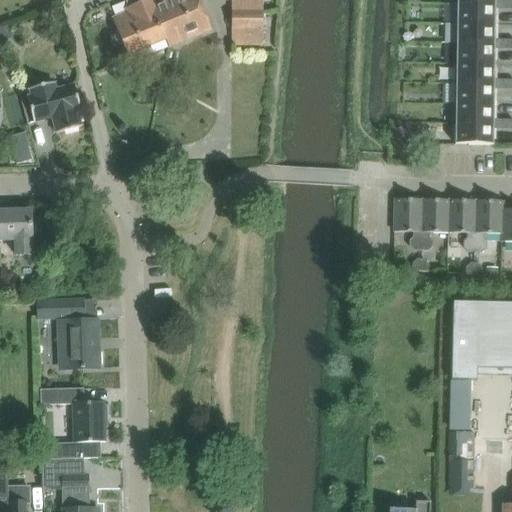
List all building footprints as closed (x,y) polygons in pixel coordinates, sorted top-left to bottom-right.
[(125,0),(131,13),(114,20),(128,54),(166,38),(149,0),(125,0)] [(199,0),(149,0),(166,38),(169,47),(211,30),(199,0)] [(263,45),(263,11),(262,0),(231,0),(231,45),(263,45)] [(457,0),(457,4),(495,4),(495,10),(505,11),(505,0),(457,0)] [(457,4),(457,24),(495,24),(495,10),(495,4),(457,4)] [(457,24),(456,44),(494,45),(495,39),(495,24),(457,24)] [(19,94),(14,74),(1,44),(12,39),(7,27),(0,29),(0,65),(4,76),(10,97),(19,94)] [(456,44),(456,64),(494,65),(494,51),(505,51),(505,39),(495,39),(494,45),(456,44)] [(456,64),(456,85),(494,85),(494,91),(504,91),(504,79),(494,79),(494,65),(456,64)] [(56,134),(82,127),(78,112),(81,111),(74,85),(57,90),(55,83),(29,90),(31,97),(27,98),(34,123),(52,119),(56,134)] [(456,85),(455,105),(493,105),(494,91),(494,85),(456,85)] [(455,105),(455,125),(493,125),(493,131),(503,131),(504,119),(493,119),(493,105),(455,105)] [(511,118),(504,119),(503,131),(511,130),(511,118)] [(455,125),(455,145),(493,146),(493,131),(493,125),(455,125)] [(394,233),(414,233),(414,237),(410,241),(410,247),(414,251),(421,251),(422,200),(395,200),(394,233)] [(422,200),(421,251),(429,252),(433,247),(433,241),(430,238),(430,233),(448,233),(449,201),(422,200)] [(449,201),(448,233),(467,234),(467,238),(464,242),(464,248),(468,252),(475,252),(475,201),(449,201)] [(475,201),(475,252),(483,253),(487,248),(487,242),(484,239),(484,234),(502,234),(502,210),(503,210),(503,202),(475,201)] [(502,210),(502,234),(502,242),(511,242),(511,209),(503,210),(502,210)] [(0,241),(15,241),(16,256),(32,255),(30,211),(0,211),(0,241)] [(412,263),(412,270),(420,270),(420,259),(416,258),(412,263)] [(420,259),(420,270),(427,271),(428,264),(424,259),(420,259)] [(466,267),(465,274),(474,275),(474,263),(470,263),(466,267)] [(485,275),(499,276),(499,268),(485,268),(485,275)] [(70,360),(70,370),(99,369),(97,321),(84,321),(83,300),(36,302),(37,319),(63,318),(65,360),(70,360)] [(511,302),(452,302),(451,380),(477,381),(478,369),(511,369),(511,302)] [(84,390),(56,391),(56,405),(72,404),(73,444),(41,445),(41,461),(89,459),(89,443),(105,443),(105,418),(107,417),(107,406),(104,406),(104,403),(84,404),(84,390)] [(3,462),(0,461),(0,511),(24,511),(24,504),(30,504),(30,486),(4,486),(3,462)] [(88,476),(68,477),(63,477),(63,490),(88,489),(88,476)] [(388,511),(430,511),(430,503),(416,502),(415,511),(389,510),(388,511)]
